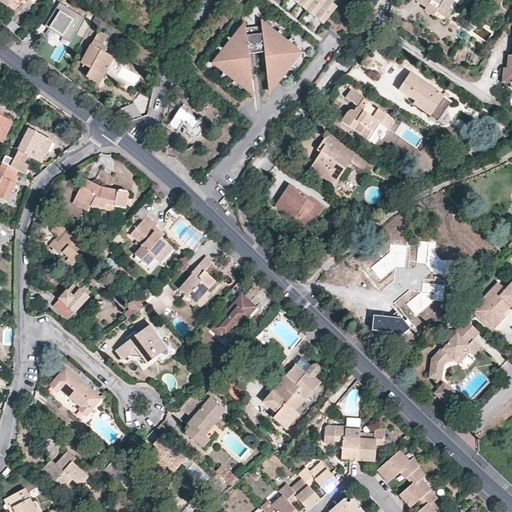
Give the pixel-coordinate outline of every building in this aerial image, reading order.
[(15,0),(0,0),(0,1),(2,3),(8,8),(15,0)] [(338,8),(328,0),(294,0),(325,24),(338,8)] [(438,13),(419,0),(418,2),(428,9),(426,11),(431,14),(436,18),(438,13)] [(419,0),(438,13),(441,8),(448,13),(457,0),(419,0)] [(438,13),(448,19),(461,0),(457,0),(448,13),(441,8),(438,13)] [(59,2),(50,16),(54,19),(49,27),(62,35),(63,33),(71,38),(83,17),(59,2)] [(445,24),(448,19),(438,13),(436,18),(445,24)] [(54,19),(50,16),(44,26),(69,42),(71,38),(63,33),(62,35),(49,27),(54,19)] [(288,64),(291,66),(296,59),(295,48),(289,43),(287,45),(274,34),(275,32),(269,28),(264,33),(248,36),(242,30),(221,55),(223,70),(227,73),(229,71),(240,81),(239,83),(247,88),(252,81),(252,79),(257,78),(261,78),(263,77),(267,77),(268,80),(274,86),(280,79),(278,77),(288,64)] [(114,58),(104,53),(107,48),(103,46),(108,36),(100,31),(92,46),(90,45),(80,63),(90,69),(86,77),(100,85),(104,77),(108,70),(113,61),(114,58)] [(287,45),(289,43),(275,32),(274,34),(287,45)] [(511,53),(508,53),(508,59),(507,66),(504,66),(502,82),(511,82),(511,53)] [(113,72),(118,63),(113,61),(108,70),(113,72)] [(83,74),(85,66),(76,63),(73,72),(83,74)] [(280,79),(291,66),(288,64),(278,77),(280,79)] [(425,70),(415,64),(409,73),(411,74),(418,80),(425,70)] [(399,90),(411,74),(409,73),(402,69),(391,84),(399,90)] [(227,73),(239,83),(240,81),(229,71),(227,73)] [(404,94),(433,114),(444,97),(418,80),(411,74),(399,90),(404,94)] [(394,119),(351,90),(346,98),(354,104),(348,113),(342,123),(369,141),(380,125),(387,129),(394,119)] [(451,102),(444,97),(433,114),(440,118),(451,102)] [(136,103),(121,106),(124,119),(139,116),(136,103)] [(207,124),(184,104),(167,124),(176,132),(184,123),(189,127),(198,135),(207,124)] [(0,140),(2,142),(12,123),(0,117),(0,140)] [(52,142),(30,131),(19,152),(12,148),(8,157),(5,156),(2,162),(19,171),(24,174),(29,166),(24,163),(26,159),(27,156),(42,163),(52,142)] [(370,166),(326,136),(322,143),(316,151),(321,154),(311,169),(335,186),(350,164),(365,174),(370,166)] [(19,171),(2,162),(0,167),(0,197),(7,201),(17,182),(19,177),(17,176),(19,171)] [(123,215),(129,194),(118,191),(117,193),(107,191),(104,190),(85,182),(76,199),(95,208),(123,215)] [(325,207),(291,183),(284,193),(276,205),(310,228),(325,207)] [(364,215),(350,206),(345,213),(359,223),(364,215)] [(150,213),(143,207),(139,212),(137,214),(143,220),(150,213)] [(171,229),(195,252),(209,236),(186,214),(171,229)] [(160,253),(168,244),(154,232),(158,227),(153,222),(148,218),(123,246),(148,268),(160,253)] [(55,228),(51,232),(57,238),(55,241),(57,243),(52,248),(60,257),(63,254),(68,259),(66,262),(72,268),(81,258),(69,247),(71,245),(78,253),(83,246),(58,224),(55,228)] [(385,295),(389,300),(394,306),(398,303),(399,304),(407,298),(411,302),(420,295),(413,285),(423,278),(414,266),(409,270),(410,271),(403,277),(396,268),(401,264),(391,251),(393,248),(388,241),(376,251),(391,271),(384,277),(379,281),(388,293),(385,295)] [(174,249),(168,244),(160,253),(166,258),(174,249)] [(63,254),(60,257),(58,260),(63,265),(66,262),(68,259),(63,254)] [(196,304),(207,291),(215,282),(210,277),(206,273),(213,265),(206,258),(192,274),(194,276),(181,290),(196,304)] [(333,267),(343,259),(342,258),(332,266),(333,267)] [(352,270),(343,259),(333,267),(342,278),(352,270)] [(511,280),(506,287),(503,285),(489,300),(484,296),(471,310),(492,329),(505,315),(499,309),(506,301),(511,306),(511,280)] [(498,281),(484,296),(489,300),(503,285),(498,281)] [(174,292),(167,285),(157,296),(150,303),(160,315),(174,299),(170,295),(174,292)] [(70,321),(89,299),(74,286),(64,297),(54,308),(70,321)] [(212,296),(207,291),(196,304),(181,290),(178,293),(197,311),(198,311),(199,310),(212,296)] [(151,291),(145,299),(150,303),(157,296),(151,291)] [(236,333),(257,310),(241,295),(209,330),(214,335),(216,332),(225,323),(233,330),(236,333)] [(130,303),(138,313),(143,308),(136,299),(130,303)] [(505,315),(511,307),(511,306),(506,301),(499,309),(505,315)] [(124,315),(127,320),(138,313),(130,303),(126,306),(129,311),(124,315)] [(474,329),(464,320),(455,331),(452,329),(443,339),(446,343),(440,350),(438,348),(429,357),(428,376),(440,378),(442,366),(445,365),(453,360),(460,352),(463,355),(467,351),(470,353),(478,346),(472,340),(468,336),(474,329)] [(225,340),(233,330),(225,323),(216,332),(225,340)] [(132,340),(116,351),(122,360),(130,355),(131,354),(144,357),(148,363),(159,356),(156,352),(166,344),(151,326),(140,334),(142,336),(142,337),(141,338),(139,339),(138,340),(136,341),(132,340)] [(472,340),(479,333),(474,329),(468,336),(472,340)] [(169,349),(166,344),(156,352),(159,356),(169,349)] [(460,352),(453,360),(457,363),(463,355),(460,352)] [(147,364),(148,363),(144,357),(131,354),(130,355),(143,358),(147,364)] [(306,402),(321,383),(314,377),(319,372),(319,367),(316,365),(312,366),(305,374),(295,366),(287,376),(264,404),(275,413),(271,418),(287,432),(301,416),(294,411),(304,400),(306,402)] [(102,399),(66,368),(56,380),(51,386),(59,393),(61,389),(82,407),(80,410),(86,416),(88,416),(102,399)] [(435,389),(447,400),(455,391),(443,381),(435,389)] [(444,403),(447,400),(435,389),(433,393),(444,403)] [(193,395),(181,408),(181,409),(187,414),(192,419),(187,426),(190,429),(186,434),(203,449),(210,440),(202,433),(216,416),(225,423),(231,416),(219,405),(222,402),(210,392),(201,402),(193,395)] [(268,420),(254,404),(248,409),(261,425),(268,420)] [(359,462),(361,434),(348,433),(348,424),(338,423),(337,442),(344,443),(343,460),(351,461),(359,462)] [(376,435),(361,434),(359,462),(368,462),(376,463),(378,445),(386,446),(388,426),(376,425),(376,435)] [(169,475),(186,456),(162,434),(158,438),(155,441),(159,445),(145,459),(152,465),(155,462),(169,475)] [(407,480),(408,479),(419,469),(422,467),(415,459),(410,462),(401,451),(378,472),(384,478),(389,484),(401,474),(407,480)] [(73,479),(81,486),(90,477),(75,463),(76,460),(76,459),(69,453),(64,459),(62,462),(58,465),(53,461),(43,471),(55,482),(53,483),(62,491),(73,479)] [(299,476),(303,481),(309,488),(316,482),(327,495),(336,487),(345,480),(327,459),(317,468),(313,464),(299,476)] [(240,481),(222,465),(221,466),(216,473),(233,487),(240,481)] [(419,502),(431,491),(432,491),(423,481),(427,478),(419,469),(408,479),(414,486),(401,497),(406,503),(411,509),(419,502)] [(288,486),(280,493),(283,496),(290,504),(297,499),(308,511),(313,507),(321,501),(309,488),(303,481),(292,490),(288,486)] [(39,511),(27,489),(9,498),(16,511),(39,511)] [(441,511),(435,504),(438,500),(431,491),(419,502),(425,508),(420,511),(441,511)] [(268,502),(260,508),(263,511),(297,511),(290,504),(283,496),(272,506),(268,502)] [(6,499),(12,511),(16,511),(9,498),(6,499)] [(344,500),(330,511),(362,511),(353,501),(349,501),(344,500)]
